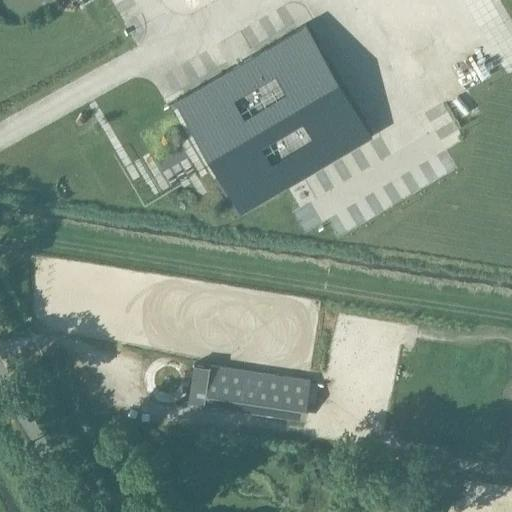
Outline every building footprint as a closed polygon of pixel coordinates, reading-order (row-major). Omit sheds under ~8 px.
[(181,101),(202,137),(245,210),(374,134),(310,25),(181,101)] [(405,162),(412,184),(436,176),(429,154),(405,162)] [(404,201),(401,214),(418,217),(421,204),(404,201)] [(206,401),(305,415),(310,380),(211,365),(206,401)] [(99,376),(85,380),(94,411),(108,407),(99,376)]
